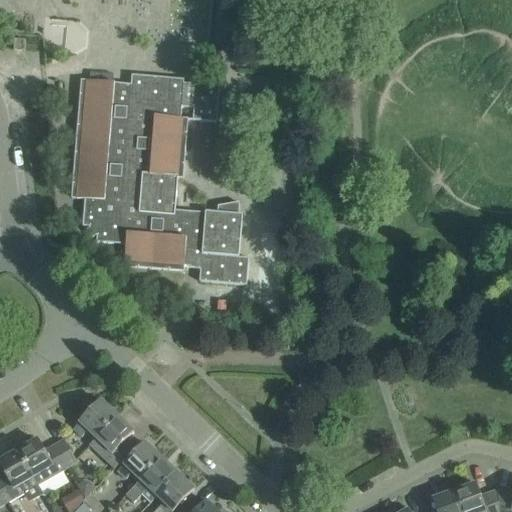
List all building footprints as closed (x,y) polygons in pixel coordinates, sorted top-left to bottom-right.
[(230,43),(232,0),(194,0),(192,41),(230,43)] [(25,41),(14,40),(13,51),(24,52),(25,41)] [(186,140),(188,120),(180,119),(181,108),(193,110),(192,121),(216,123),(219,88),(183,85),(183,80),(132,76),(131,85),(81,81),(71,199),(85,200),(83,227),(88,228),(97,238),(96,243),(126,246),(124,268),(183,272),(184,267),(200,272),(200,282),(246,286),(248,259),(239,258),(242,216),(238,216),(239,203),(218,207),(217,214),(205,213),(205,214),(175,212),(178,179),(183,179),(186,140)] [(87,431),(96,439),(117,417),(101,402),(73,430),(80,437),(81,438),(87,431)] [(117,417),(96,439),(89,446),(114,470),(119,465),(133,451),(124,443),(133,433),(117,417)] [(38,487),(67,470),(54,447),(44,453),(37,441),(18,452),(38,487)] [(64,441),(54,447),(67,470),(77,464),(74,459),(64,441)] [(140,482),(161,460),(145,444),(131,458),(117,473),(125,480),(131,474),(140,482)] [(0,467),(5,475),(0,477),(0,488),(9,503),(23,495),(28,504),(42,496),(37,487),(38,487),(18,452),(0,462),(0,467)] [(156,497),(177,475),(161,460),(140,482),(125,497),(133,505),(141,496),(150,504),(156,497)] [(177,475),(156,497),(164,505),(157,511),(173,511),(180,505),(194,491),(177,475)] [(83,482),(76,486),(84,499),(95,488),(94,487),(90,483),(83,482)] [(498,511),(498,491),(480,498),(476,485),(454,493),(461,511),(498,511)] [(0,508),(9,503),(0,488),(0,508)] [(77,491),(61,501),(67,511),(75,511),(83,501),(77,491)] [(511,511),(511,494),(498,491),(498,511),(511,511)] [(461,511),(454,493),(433,501),(436,511),(461,511)] [(216,511),(206,502),(200,508),(192,500),(180,511),(216,511)]
